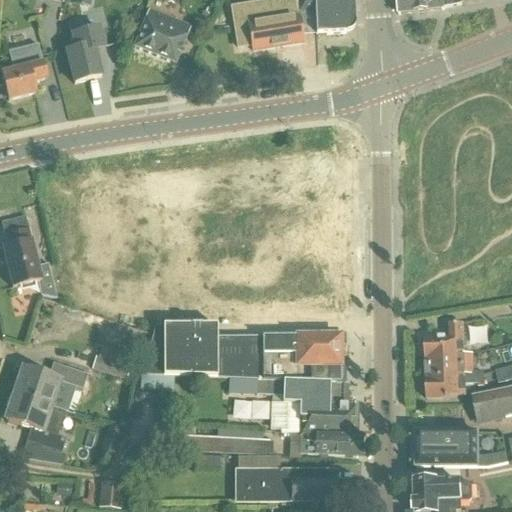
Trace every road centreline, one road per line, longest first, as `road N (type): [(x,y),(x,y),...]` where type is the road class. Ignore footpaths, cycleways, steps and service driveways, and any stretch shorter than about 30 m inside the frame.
road 1 (secondary): [(381,511),(383,89)]
road 2 (tertiary): [(0,156),(269,115)]
road 3 (tertiary): [(511,41),(383,89)]
